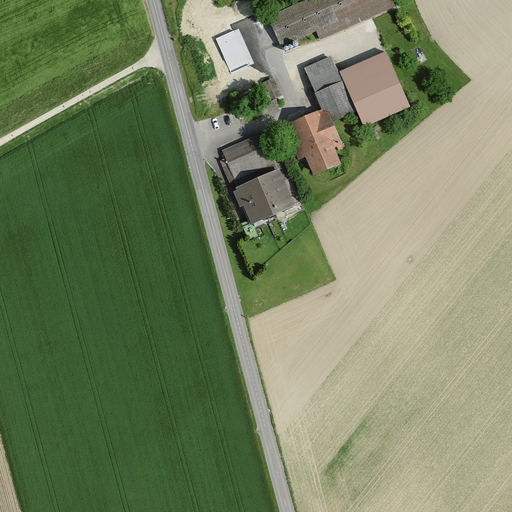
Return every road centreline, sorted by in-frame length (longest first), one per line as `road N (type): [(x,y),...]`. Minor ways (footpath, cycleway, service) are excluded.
road 1 (tertiary): [(151,0),(287,511)]
road 2 (track): [(165,50),(0,141)]
